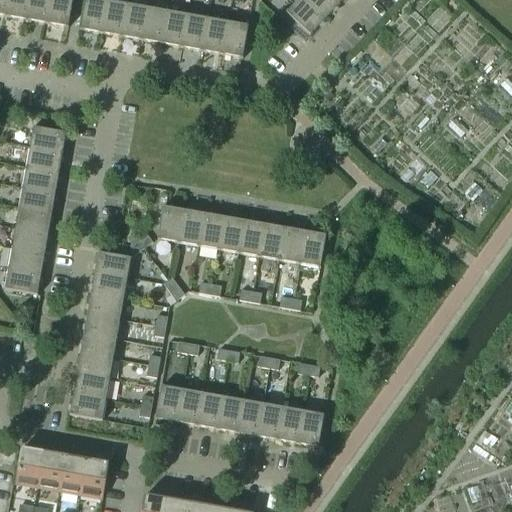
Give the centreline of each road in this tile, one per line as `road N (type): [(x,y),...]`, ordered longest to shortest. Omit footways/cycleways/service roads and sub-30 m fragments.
road 1 (residential): [(112,103),(63,379),(7,370)]
road 2 (residential): [(359,0),(277,88),(129,64),(112,103)]
road 3 (residential): [(133,455),(286,483)]
road 4 (residential): [(133,455),(0,430)]
